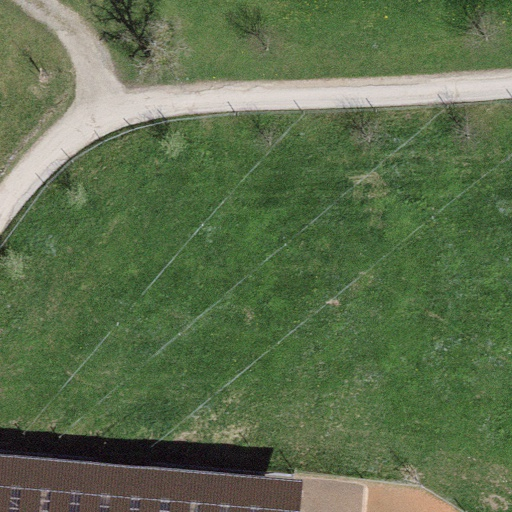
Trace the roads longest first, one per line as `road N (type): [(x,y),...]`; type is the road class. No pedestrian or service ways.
road 1 (track): [(511,80),(133,105),(100,115),(59,146),(0,214)]
road 2 (track): [(100,115),(90,63),(74,36),(27,0)]
